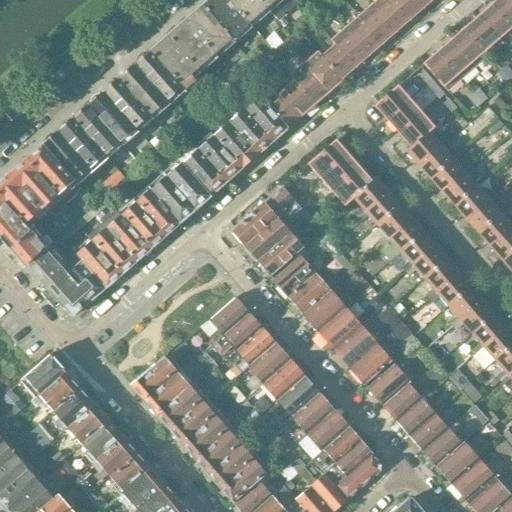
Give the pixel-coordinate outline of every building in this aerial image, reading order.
[(251,26),(227,0),(209,0),(203,6),(233,41),(251,26)] [(268,11),(258,0),(227,0),(251,26),(268,11)] [(280,0),(258,0),(268,11),(278,22),(286,16),(275,4),(280,0)] [(377,0),(371,5),(395,33),(409,21),(391,0),(377,0)] [(414,0),(391,0),(409,21),(423,10),(414,0)] [(433,0),(414,0),(423,10),(433,0)] [(511,1),(511,0),(497,0),(492,4),(511,27),(511,1)] [(336,1),(327,9),(331,14),(340,6),(336,1)] [(511,27),(492,4),(478,17),(499,40),(511,28),(511,27)] [(395,33),(371,5),(358,17),(382,45),(395,33)] [(233,41),(203,6),(185,21),(216,56),(233,41)] [(317,17),(322,22),(331,14),(327,9),(317,17)] [(382,45),(358,17),(345,29),(368,57),(382,45)] [(478,17),(465,29),(489,57),(503,45),(499,40),(478,17)] [(216,56),(185,21),(168,36),(199,71),(216,56)] [(368,57),(345,29),(331,41),(334,45),(354,69),(368,57)] [(465,29),(451,41),(475,69),(489,57),(465,29)] [(290,40),(295,45),(302,39),(298,34),(290,40)] [(199,71),(168,36),(150,51),(186,92),(199,81),(194,76),(199,71)] [(329,39),(324,43),(330,49),(334,45),(331,41),(329,39)] [(451,41),(438,53),(462,80),(475,69),(451,41)] [(330,49),(321,57),(341,81),(342,80),(354,69),(334,45),(330,49)] [(281,48),(272,56),(276,61),(285,53),(281,48)] [(186,92),(150,51),(146,55),(142,56),(139,59),(137,63),(135,64),(171,105),(186,92)] [(317,52),(304,64),(328,94),(343,82),(342,80),(341,81),(321,57),(317,52)] [(438,53),(423,65),(448,93),(462,80),(438,53)] [(263,63),(267,68),(276,61),(272,56),(263,63)] [(247,57),(230,72),(239,82),(243,78),(247,74),(256,67),(256,66),(249,59),(247,57)] [(171,105),(135,64),(132,67),(129,68),(125,71),(124,74),(119,79),(155,119),(171,105)] [(328,94),(304,64),(290,76),(294,82),(314,106),(328,94)] [(511,73),(506,67),(501,71),(509,80),(511,77),(511,73)] [(249,75),(253,81),(262,73),(258,68),(249,75)] [(509,80),(501,71),(496,75),(504,85),(509,80)] [(420,77),(428,86),(433,82),(425,72),(420,77)] [(155,119),(119,79),(114,83),(110,84),(107,87),(106,90),(104,92),(140,133),(155,119)] [(294,82),(281,94),(300,117),(313,106),(313,107),(314,106),(294,82)] [(445,95),(433,82),(428,86),(436,95),(439,100),(445,95)] [(375,107),(387,122),(410,101),(398,87),(375,107)] [(203,111),(221,97),(215,90),(197,104),(203,111)] [(479,90),(474,95),(482,104),(487,100),(479,90)] [(140,133),(104,92),(99,96),(95,97),(92,100),(91,103),(89,104),(125,146),(140,133)] [(281,94),(267,106),(287,129),(300,117),(281,94)] [(482,104),(474,95),(469,99),(477,108),(482,104)] [(267,106),(260,97),(244,111),(273,143),(288,130),(287,129),(267,106)] [(506,107),(497,98),(492,102),(501,112),(506,107)] [(451,113),(456,109),(448,100),(443,104),(451,113)] [(410,101),(387,122),(399,135),(422,115),(410,101)] [(125,146),(89,104),(74,118),(110,159),(125,146)] [(208,110),(197,118),(204,126),(214,117),(208,110)] [(273,143),(244,111),(229,124),(257,157),(273,143)] [(194,120),(189,115),(184,120),(189,125),(194,120)] [(422,115),(399,135),(410,148),(411,149),(430,133),(429,133),(434,129),(422,115)] [(110,159),(74,118),(59,131),(95,172),(110,159)] [(484,141),(503,126),(499,121),(480,136),(484,141)] [(257,157),(229,124),(214,137),(242,170),(257,157)] [(198,133),(190,125),(183,131),(191,140),(198,133)] [(95,172),(59,131),(54,135),(50,136),(47,139),(45,143),(44,144),(80,185),(95,172)] [(435,139),(430,133),(411,149),(410,148),(406,152),(417,165),(440,145),(446,139),(442,134),(435,139)] [(242,170),(214,137),(199,150),(227,183),(242,170)] [(446,139),(440,145),(417,165),(429,178),(452,158),(444,150),(451,144),(446,139)] [(308,166),(320,180),(348,156),(336,142),(308,166)] [(80,185),(44,144),(28,158),(64,199),(80,185)] [(227,183),(199,150),(183,165),(211,197),(227,183)] [(360,169),(348,156),(320,180),(332,193),(360,169)] [(64,199),(28,158),(11,172),(47,214),(64,199)] [(459,167),(452,158),(429,178),(440,192),(470,166),(466,161),(459,167)] [(211,197),(183,165),(167,178),(195,211),(211,197)] [(470,166),(440,192),(452,205),(475,185),(467,176),(474,170),(470,166)] [(360,169),(332,193),(344,207),(353,199),(372,183),(371,182),(360,169)] [(47,214),(11,172),(0,182),(0,195),(16,214),(26,225),(36,217),(39,221),(47,214)] [(195,211),(167,178),(151,192),(180,224),(195,211)] [(376,178),(371,182),(372,183),(353,199),(361,208),(364,212),(387,192),(376,178)] [(475,185),(452,205),(463,218),(486,198),(493,192),(490,188),(483,194),(475,185)] [(110,205),(125,192),(119,186),(105,199),(110,205)] [(302,196),(293,187),(288,191),(297,201),(302,196)] [(282,188),(261,207),(274,222),(282,215),(287,222),(301,210),(282,188)] [(180,224),(151,192),(137,205),(165,237),(180,224)] [(387,192),(364,212),(368,216),(376,226),(400,206),(387,192)] [(493,192),(486,198),(463,218),(475,232),(499,212),(491,203),(497,197),(493,192)] [(0,227),(16,214),(0,195),(0,227)] [(310,205),(302,196),(297,201),(305,210),(310,205)] [(110,205),(105,199),(97,206),(102,212),(110,205)] [(165,237),(137,205),(122,218),(150,250),(165,237)] [(376,226),(384,235),(388,239),(411,219),(400,206),(376,226)] [(244,248),(274,222),(261,207),(231,233),(244,248)] [(361,208),(354,214),(357,218),(364,212),(361,208)] [(309,219),(302,211),(296,216),(303,224),(309,219)] [(319,226),(324,222),(316,212),(311,217),(319,226)] [(364,212),(357,218),(361,222),(368,216),(364,212)] [(487,246),(511,224),(511,216),(507,221),(499,212),(475,232),(487,246)] [(32,232),(26,225),(16,214),(0,227),(0,237),(11,250),(32,232)] [(257,263),(290,234),(283,225),(287,222),(282,215),(274,222),(244,248),(257,263)] [(150,250),(122,218),(107,231),(135,263),(150,250)] [(321,232),(309,219),(303,224),(316,237),(321,232)] [(388,239),(392,244),(400,253),(423,233),(411,219),(388,239)] [(80,229),(85,225),(81,220),(76,224),(80,229)] [(65,242),(80,229),(76,224),(61,237),(65,242)] [(499,259),(511,248),(511,224),(487,246),(499,259)] [(26,267),(52,244),(46,238),(45,238),(36,228),(32,232),(11,250),(26,267)] [(290,234),(257,263),(270,278),(303,249),(296,240),(302,235),(296,229),(290,234)] [(135,263),(107,231),(93,243),(121,276),(135,263)] [(423,233),(400,253),(408,262),(412,266),(435,246),(423,233)] [(376,242),(380,246),(388,239),(384,235),(376,242)] [(340,252),(328,239),(321,246),(333,259),(340,252)] [(388,239),(380,246),(384,251),(392,244),(388,239)] [(121,276),(93,243),(78,256),(81,260),(93,274),(106,289),(121,276)] [(43,286),(69,263),(52,244),(26,267),(43,286)] [(412,266),(415,270),(424,280),(446,259),(435,246),(412,266)] [(511,248),(499,259),(511,273),(511,248)] [(340,253),(336,257),(335,258),(349,276),(355,271),(340,253)] [(273,281),(288,299),(315,275),(300,258),(273,281)] [(424,280),(432,289),(435,293),(458,273),(446,259),(424,280)] [(59,304),(93,274),(81,260),(73,268),(69,263),(43,286),(59,304)] [(400,269),(404,273),(412,266),(408,262),(400,269)] [(412,266),(404,273),(407,277),(415,270),(412,266)] [(435,293),(439,298),(447,307),(470,286),(458,273),(435,293)] [(76,315),(106,289),(93,274),(59,304),(68,315),(76,315)] [(315,275),(288,299),(303,316),(330,292),(315,275)] [(470,286),(447,307),(455,316),(458,320),(481,300),(470,286)] [(424,296),(427,300),(435,293),(432,289),(424,296)] [(330,292),(303,316),(318,333),(345,310),(350,305),(343,298),(338,302),(330,292)] [(435,293),(427,300),(431,304),(439,298),(435,293)] [(371,302),(371,308),(375,314),(384,306),(376,297),(371,302)] [(214,344),(248,314),(235,298),(208,322),(216,331),(208,337),(214,344)] [(458,320),(462,324),(470,333),(493,313),(481,300),(458,320)] [(399,305),(391,311),(400,321),(408,315),(399,305)] [(388,309),(379,316),(392,330),(400,322),(388,309)] [(345,310),(318,333),(334,351),(360,328),(345,310)] [(482,347),(505,327),(493,313),(470,333),(479,343),(482,347)] [(234,352),(261,328),(248,314),(214,344),(211,346),(220,356),(229,347),(234,352)] [(455,316),(447,323),(450,327),(458,320),(455,316)] [(454,330),(462,324),(458,320),(450,327),(454,330)] [(401,324),(390,335),(404,351),(416,340),(401,324)] [(494,361),(511,344),(511,334),(505,327),(482,347),(486,351),(494,361)] [(240,373),(247,368),(274,344),(261,328),(234,352),(241,361),(235,366),(240,373)] [(360,328),(334,351),(349,369),(376,346),(360,328)] [(479,343),(471,350),(474,354),(482,347),(479,343)] [(261,384),(288,360),(289,360),(274,344),(247,368),(261,384)] [(498,380),(511,368),(511,344),(494,361),(502,370),(495,376),(498,380)] [(376,346),(349,369),(364,386),(391,363),(376,346)] [(204,353),(197,359),(210,374),(217,368),(212,362),(204,353)] [(36,400),(66,373),(51,356),(20,383),(36,400)] [(143,401),(175,372),(162,358),(130,386),(143,401)] [(289,360),(288,360),(261,384),(276,402),(304,377),(289,360)] [(367,389),(382,407),(407,385),(408,385),(393,366),(367,389)] [(511,381),(511,368),(498,380),(502,385),(509,378),(511,381)] [(470,384),(458,370),(450,377),(461,391),(470,384)] [(156,415),(188,387),(175,372),(143,401),(156,415)] [(53,414),(81,389),(66,373),(36,400),(43,409),(47,406),(53,414)] [(304,377),(276,402),(290,417),(317,393),(304,377)] [(224,390),(216,381),(210,386),(217,395),(224,390)] [(245,400),(231,383),(224,389),(238,406),(245,400)] [(482,398),(470,384),(462,391),(474,404),(482,398)] [(407,385),(382,407),(396,422),(428,394),(422,387),(415,394),(407,385)] [(169,430),(201,402),(188,387),(156,415),(169,430)] [(63,432),(94,404),(81,389),(53,414),(59,420),(56,423),(63,432)] [(305,434),(333,411),(317,393),(290,417),(291,418),(283,425),(290,433),(298,426),(305,434)] [(428,394),(396,422),(409,437),(433,415),(425,406),(433,400),(428,394)] [(260,417),(245,400),(238,406),(253,423),(260,417)] [(182,445),(214,417),(201,402),(169,430),(182,445)] [(0,412),(3,416),(10,410),(4,404),(0,407),(0,412)] [(81,445),(108,421),(94,404),(63,432),(71,441),(75,438),(81,445)] [(487,421),(473,406),(468,411),(481,426),(487,421)] [(250,420),(242,411),(236,416),(244,425),(250,420)] [(333,411),(305,434),(320,451),(347,427),(333,411)] [(493,426),(498,421),(490,412),(485,416),(493,426)] [(15,430),(22,425),(11,414),(5,420),(15,430)] [(433,415),(409,437),(422,451),(454,423),(449,417),(441,424),(433,415)] [(195,459),(227,431),(214,417),(182,445),(195,459)] [(275,433),(260,417),(253,423),(268,440),(275,433)] [(91,463),(122,436),(108,421),(81,445),(86,451),(83,454),(91,463)] [(454,423),(422,451),(435,467),(459,445),(451,435),(459,429),(454,423)] [(39,425),(29,434),(43,450),(53,441),(39,425)] [(347,427),(320,451),(317,454),(323,461),(327,457),(332,463),(359,440),(347,427)] [(503,440),(493,429),(487,434),(497,446),(503,440)] [(207,473),(239,445),(227,431),(195,459),(207,473)] [(503,436),(510,445),(511,443),(511,437),(507,432),(503,436)] [(289,450),(275,433),(268,440),(282,456),(289,450)] [(108,476),(136,452),(122,436),(91,463),(99,473),(102,470),(108,476)] [(42,450),(34,440),(27,446),(36,456),(42,450)] [(359,440),(332,463),(339,471),(335,475),(339,480),(370,453),(359,440)] [(497,446),(493,449),(502,459),(505,456),(511,450),(511,449),(509,446),(503,440),(497,446)] [(275,450),(267,441),(261,446),(269,455),(275,450)] [(0,468),(14,456),(2,442),(0,443),(0,468)] [(459,445),(435,467),(451,484),(477,461),(461,443),(459,445)] [(219,487),(251,459),(239,445),(207,473),(219,487)] [(290,450),(289,450),(282,456),(297,473),(305,466),(290,450)] [(119,496),(150,468),(136,452),(108,476),(114,483),(111,486),(119,496)] [(65,460),(58,453),(51,459),(58,466),(64,461),(65,460)] [(370,453),(339,480),(334,485),(347,500),(379,472),(380,464),(370,453)] [(0,493),(26,470),(14,456),(0,468),(0,493)] [(232,502),(258,479),(264,474),(251,459),(219,487),(232,502)] [(64,461),(58,466),(57,467),(71,482),(78,476),(64,461)] [(477,461),(451,484),(466,502),(492,479),(477,461)] [(135,511),(164,485),(150,468),(119,496),(117,498),(127,509),(130,505),(135,511)] [(297,474),(304,482),(308,487),(315,481),(303,468),(297,474)] [(55,483),(64,475),(59,469),(50,477),(55,483)] [(0,503),(7,511),(8,511),(39,485),(26,470),(0,493),(0,503)] [(333,511),(347,500),(334,485),(323,473),(315,481),(308,487),(330,511),(333,511)] [(289,494),(304,482),(297,474),(282,487),(289,494)] [(240,511),(250,511),(275,490),(270,485),(266,489),(258,479),(232,502),(240,511)] [(469,505),(474,511),(494,511),(511,498),(496,481),(469,505)] [(37,511),(51,499),(39,485),(8,511),(37,511)] [(136,511),(166,511),(179,501),(164,485),(135,511),(136,511)] [(296,503),(289,494),(282,487),(276,492),(280,497),(276,500),(284,509),(286,511),(296,503)] [(330,511),(308,487),(294,499),(302,508),(305,511),(330,511)] [(280,511),(284,509),(276,500),(280,497),(276,492),(275,490),(250,511),(280,511)] [(66,511),(70,509),(57,494),(51,499),(37,511),(66,511)] [(511,511),(511,499),(511,498),(494,511),(511,511)] [(188,511),(179,501),(166,511),(188,511)] [(421,511),(412,501),(407,501),(394,511),(421,511)]
